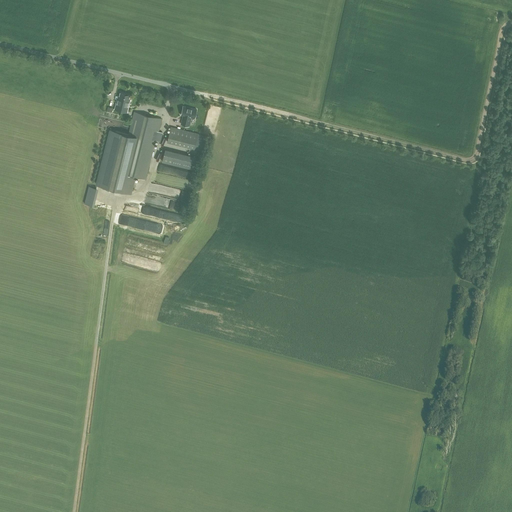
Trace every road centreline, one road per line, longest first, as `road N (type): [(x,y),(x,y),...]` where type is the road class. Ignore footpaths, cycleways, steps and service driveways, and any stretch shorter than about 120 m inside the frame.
road 1 (track): [(511,23),(501,30),(477,152),(469,159),(201,93)]
road 2 (unclassified): [(201,93),(0,43)]
